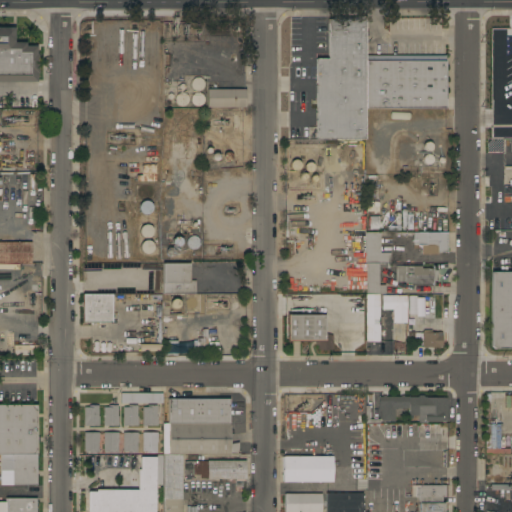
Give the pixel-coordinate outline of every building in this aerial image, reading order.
[(365,109),(365,139),(316,140),(316,59),(328,59),(328,20),(366,20),(366,56),(445,55),(445,108),(365,109)] [(0,33),(0,80),(35,80),(35,49),(23,49),(23,44),(12,44),(12,33),(0,33)] [(511,98),(503,98),(503,75),(511,75),(511,98)] [(204,88),(203,89),(200,91),(199,91),(197,91),(194,90),(193,88),(191,86),(191,85),(191,83),(192,80),(194,78),(196,77),(197,77),(199,77),(202,78),(203,79),(204,80),(205,83),(205,85),(204,88)] [(207,108),(207,90),(246,89),(246,108),(207,108)] [(188,103),(188,104),(186,105),(184,106),(181,106),(179,106),(177,104),(176,102),(175,99),(175,98),(176,96),(177,95),(178,93),(181,92),(183,92),(186,93),(188,95),(189,97),(189,99),(189,100),(188,103)] [(203,104),(202,105),(200,106),(198,107),(195,106),(193,105),(192,104),(191,102),(190,100),(191,98),(192,96),(193,95),(195,93),(197,93),(199,93),(201,94),(202,95),(204,97),(204,99),(204,102),(203,104)] [(409,113),(409,120),(391,119),(390,118),(390,116),(391,112),(409,113)] [(156,181),(136,182),(136,175),(142,175),(142,165),(156,165),(156,181)] [(152,196),(150,198),(149,198),(147,199),(144,199),(142,198),(140,196),(139,194),(139,191),(139,190),(140,188),(142,186),(144,185),(147,185),(148,185),(150,186),(151,187),(152,189),(153,191),(153,194),(152,196)] [(152,212),(151,214),(150,214),(148,215),(145,215),(143,214),(142,214),(140,212),(140,210),(140,207),(140,206),(141,204),(143,202),(145,202),(148,202),(150,203),(152,204),(152,205),(153,207),(153,210),(152,212)] [(153,235),(151,237),(150,238),(148,238),(145,238),(143,237),(142,237),(141,235),(140,233),(140,230),(140,229),(142,227),(143,226),(146,225),(148,225),(150,226),(152,227),(153,228),(153,230),(153,233),(153,235)] [(448,232),(448,252),(438,252),(438,247),(427,247),(427,245),(416,245),(416,233),(448,232)] [(365,233),(380,233),(380,253),(391,253),(391,264),(389,264),(366,263),(365,233)] [(199,246),(199,247),(197,249),(194,249),(192,249),(190,248),(188,246),(187,244),(187,243),(188,241),(189,239),(189,238),(191,236),(193,236),(196,236),(198,237),(199,239),(200,240),(201,242),(200,244),(199,246)] [(181,245),(181,246),(179,246),(178,247),(176,247),(175,246),(174,245),(173,243),(173,241),(174,240),(174,239),(176,238),(177,238),(179,238),(180,239),(181,240),(182,240),(182,242),(182,244),(181,245)] [(154,250),(152,252),(150,253),(148,254),(147,254),(144,253),(143,252),(141,250),(141,247),(141,246),(141,244),(143,242),(145,241),(146,240),(148,240),(151,241),(153,242),(154,244),(154,247),(154,248),(154,250)] [(0,242),(31,242),(31,264),(0,264),(0,242)] [(366,294),(366,263),(389,264),(389,268),(378,268),(378,285),(384,285),(384,294),(379,294),(366,294)] [(190,264),(190,281),(196,281),(196,294),(163,294),(163,264),(190,264)] [(365,290),(362,290),(362,295),(346,295),(346,285),(352,285),(352,290),(353,290),(353,266),(365,266),(365,290)] [(422,266),(422,268),(433,268),(433,270),(437,270),(438,281),(433,281),(433,284),(405,284),(405,282),(395,282),(395,266),(422,266)] [(511,274),(511,349),(494,350),(491,346),(491,274),(511,274)] [(112,294),(112,322),(83,322),(83,294),(112,294)] [(379,342),(366,342),(366,294),(379,294),(379,342)] [(407,296),(407,323),(393,323),(393,310),(382,310),(382,296),(407,296)] [(325,318),(325,342),(287,342),(287,318),(325,318)] [(208,352),(193,352),(193,341),(197,341),(197,338),(202,338),(202,330),(207,330),(208,352)] [(422,333),(426,333),(426,334),(437,334),(437,336),(442,336),(442,343),(439,343),(439,351),(429,351),(429,350),(424,350),(424,347),(422,347),(422,333)] [(177,355),(164,355),(165,341),(177,341),(177,355)] [(14,345),(39,345),(39,355),(14,355),(14,345)] [(162,394),(162,404),(120,404),(120,394),(162,394)] [(446,422),(427,422),(427,423),(418,423),(418,416),(408,416),(409,409),(395,409),(395,422),(381,422),(381,410),(378,410),(378,397),(382,397),(382,396),(385,396),(385,397),(401,397),(401,396),(403,396),(403,397),(418,397),(418,396),(423,396),(423,397),(426,397),(426,398),(447,398),(446,422)] [(168,399),(230,399),(230,423),(168,424),(168,399)] [(0,405),(37,405),(36,454),(0,455),(0,405)] [(84,407),(91,407),(91,405),(98,405),(98,416),(99,416),(99,426),(84,426),(84,407)] [(103,407),(109,407),(109,405),(118,405),(118,416),(118,426),(103,426),(103,407)] [(123,407),(129,407),(129,405),(137,405),(137,417),(138,417),(138,426),(123,426),(123,407)] [(142,407),(147,407),(147,405),(157,405),(157,416),(158,416),(158,426),(142,426),(142,407)] [(369,419),(380,419),(380,423),(365,423),(365,406),(369,406),(369,419)] [(230,423),(230,444),(238,443),(238,454),(181,455),(163,455),(163,424),(168,424),(230,423)] [(500,449),(510,449),(510,454),(485,454),(485,424),(500,424),(500,449)] [(119,432),(119,442),(118,442),(118,454),(104,453),(104,451),(103,451),(103,449),(100,449),(100,444),(103,444),(103,432),(119,432)] [(138,432),(138,442),(137,443),(137,453),(128,453),(128,451),(123,451),(123,433),(138,432)] [(84,433),(99,433),(99,442),(98,442),(98,453),(97,453),(97,455),(90,455),(90,453),(89,453),(89,451),(84,451),(84,433)] [(142,433),(158,433),(158,442),(157,442),(157,453),(147,453),(147,451),(142,451),(142,433)] [(0,455),(36,454),(36,485),(12,485),(12,471),(0,470),(0,455)] [(181,455),(181,511),(162,511),(163,455),(181,455)] [(333,456),(333,483),(284,483),(284,456),(333,456)] [(155,511),(88,511),(88,492),(96,492),(96,490),(138,490),(138,470),(140,470),(140,457),(156,457),(155,511)] [(244,461),(244,481),(235,481),(235,479),(231,479),(231,481),(228,481),(228,479),(207,479),(207,478),(200,479),(200,475),(194,475),(194,461),(244,461)] [(193,462),(193,475),(184,475),(184,462),(193,462)] [(445,485),(445,497),(442,497),(442,503),(444,503),(444,511),(419,511),(419,503),(417,497),(412,497),(411,485),(445,485)] [(511,511),(511,490),(490,490),(490,485),(511,485),(511,511)] [(363,511),(364,493),(325,493),(325,511),(363,511)] [(322,494),(322,511),(284,511),(284,494),(322,494)] [(0,511),(0,502),(5,502),(5,498),(36,498),(36,511),(0,511)]
